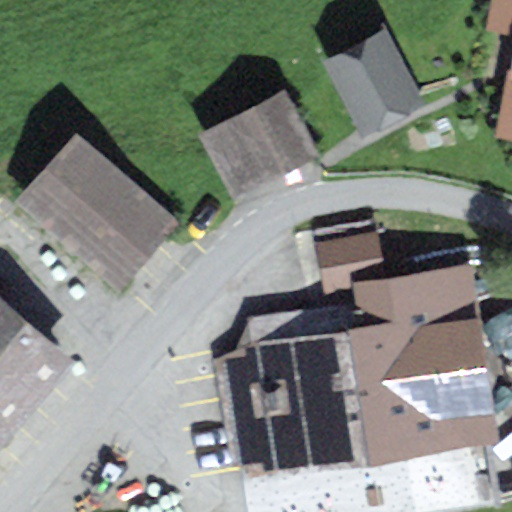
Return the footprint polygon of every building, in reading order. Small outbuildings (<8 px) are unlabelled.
[(511,0),(487,0),(480,37),(509,43),(489,138),(511,142),(511,0)] [(379,33),(318,64),(359,142),(420,110),(379,33)] [(278,98),(192,141),(231,205),(310,159),(278,98)] [(68,138),(11,206),(115,294),(172,227),(68,138)] [(246,348),(217,360),(227,467),(268,477),(490,446),(466,269),(382,279),(366,229),(310,238),(319,303),(346,300),(350,327),(313,331),(309,317),(246,322),(246,348)] [(0,308),(0,440),(66,365),(0,308)]
